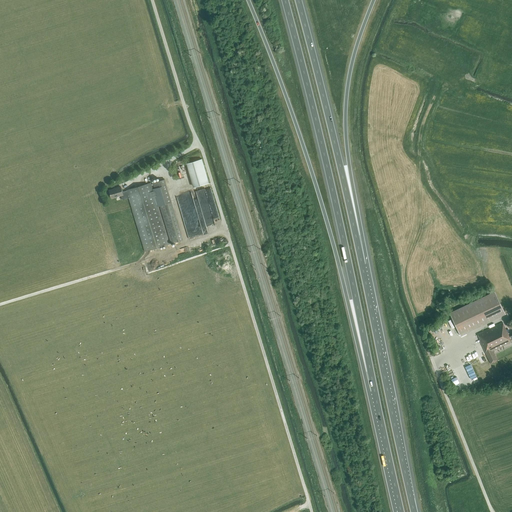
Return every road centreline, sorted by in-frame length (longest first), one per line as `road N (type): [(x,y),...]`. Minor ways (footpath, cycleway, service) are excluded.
road 1 (motorway): [(247,0),(312,173),(380,422)]
road 2 (motorway): [(285,0),(380,422)]
road 3 (motorway): [(366,288),(298,0)]
road 4 (motorway): [(366,288),(345,126),(348,78),(373,0)]
road 5 (motorway): [(414,511),(366,288)]
road 6 (track): [(432,360),(403,283),(418,216),(420,150)]
road 7 (unclassified): [(492,511),(432,360)]
road 8 (track): [(0,304),(143,261)]
